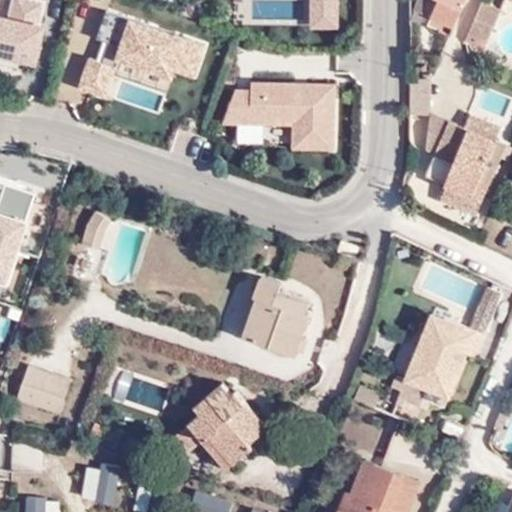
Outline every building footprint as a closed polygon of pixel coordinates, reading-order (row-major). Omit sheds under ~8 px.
[(0,59),(37,68),(46,27),(40,26),(46,2),(38,0),(10,0),(7,18),(0,16),(0,59)] [(309,0),(310,30),(342,30),(341,0),(309,0)] [(441,6),(435,4),(424,0),(416,0),(413,30),(430,33),(431,30),(441,6)] [(434,0),(435,4),(441,6),(431,30),(453,47),(471,0),(434,0)] [(503,19),(485,10),(470,44),(489,50),(503,19)] [(209,46),(107,11),(98,39),(118,46),(113,61),(105,58),(103,63),(88,58),(77,89),(106,99),(114,75),(167,92),(173,74),(197,82),(209,46)] [(505,20),(503,19),(489,50),(491,51),(505,20)] [(336,145),(335,75),(225,77),(226,119),(236,119),(236,138),(264,138),(263,119),(289,119),(289,145),(336,145)] [(429,86),(413,86),(414,118),(431,117),(429,86)] [(511,151),(502,147),(470,133),(437,118),(434,153),(441,156),(461,164),(454,179),(464,184),(461,191),(452,186),(444,203),(481,219),(511,151)] [(470,133),(502,147),(508,133),(477,119),(470,133)] [(435,194),(444,176),(425,167),(433,149),(431,148),(414,184),(435,194)] [(461,164),(441,156),(436,171),(454,179),(461,164)] [(454,179),(452,186),(461,191),(464,184),(454,179)] [(33,196),(6,187),(0,203),(0,284),(6,287),(27,224),(24,223),(33,196)] [(476,231),(481,219),(444,203),(433,198),(428,209),(476,231)] [(90,222),(103,229),(108,219),(96,212),(90,222)] [(95,246),(103,229),(90,222),(82,241),(95,246)] [(285,291),(262,282),(253,304),(268,310),(256,345),(299,363),(315,326),(308,323),(313,310),(282,299),(285,291)] [(475,330),(487,334),(504,295),(490,289),(475,330)] [(490,336),(487,334),(475,330),(449,320),(445,334),(435,330),(412,384),(401,378),(395,390),(407,396),(405,400),(434,413),(440,402),(451,407),(476,349),(484,352),(490,336)] [(77,384),(34,369),(23,405),(67,419),(77,384)] [(360,382),(355,396),(374,403),(379,388),(360,382)] [(227,387),(200,411),(205,417),(179,440),(192,455),(208,443),(233,475),(260,450),(257,447),(274,431),(236,388),(227,387)] [(511,411),(511,401),(509,400),(499,424),(505,427),(511,411)] [(117,497),(118,460),(84,459),(84,496),(117,497)] [(362,504),(380,465),(369,460),(352,499),(362,504)] [(411,511),(423,484),(380,465),(362,504),(352,499),(345,496),(338,511),(411,511)] [(134,507),(163,509),(165,482),(136,481),(134,507)] [(227,511),(233,494),(200,483),(190,511),(227,511)] [(24,511),(58,511),(58,492),(24,492),(24,511)]
